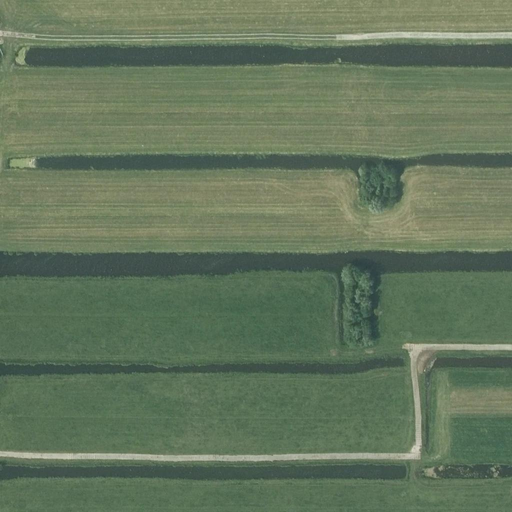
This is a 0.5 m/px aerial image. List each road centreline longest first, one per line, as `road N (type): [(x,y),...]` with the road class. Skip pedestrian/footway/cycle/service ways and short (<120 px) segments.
road 1 (track): [(511,348),(420,347),(413,356),(415,455),(0,454)]
road 2 (track): [(511,33),(0,35)]
